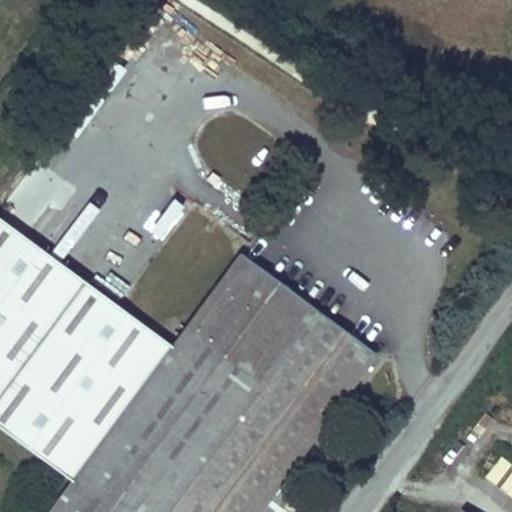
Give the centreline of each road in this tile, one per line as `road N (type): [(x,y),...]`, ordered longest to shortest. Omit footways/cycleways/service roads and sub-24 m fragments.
road 1 (unknown): [(433,405),(402,350),(409,279),(389,233),(329,149),(295,119),(240,93),(211,93),(143,182)]
road 2 (unclassified): [(354,511),(511,299)]
road 3 (track): [(95,0),(0,126)]
